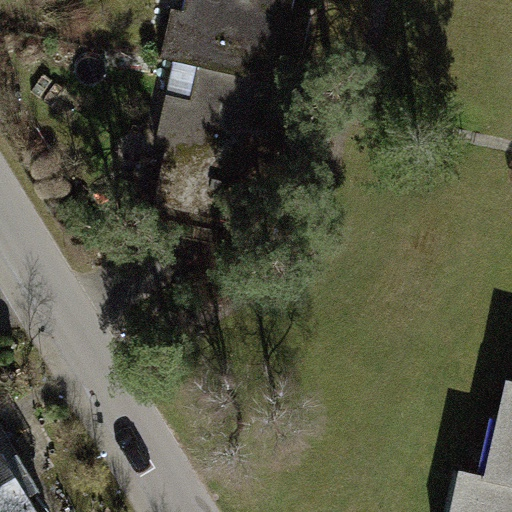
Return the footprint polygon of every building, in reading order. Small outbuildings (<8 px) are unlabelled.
[(301,0),(180,0),(166,64),(179,67),(281,90),(301,0)] [(281,90),(179,67),(160,151),(170,154),(158,210),(250,230),(281,90)] [(511,381),(504,379),(482,476),(511,482),(511,381)] [(0,511),(25,511),(0,470),(0,511)] [(511,511),(511,482),(482,476),(455,470),(445,511),(511,511)]
